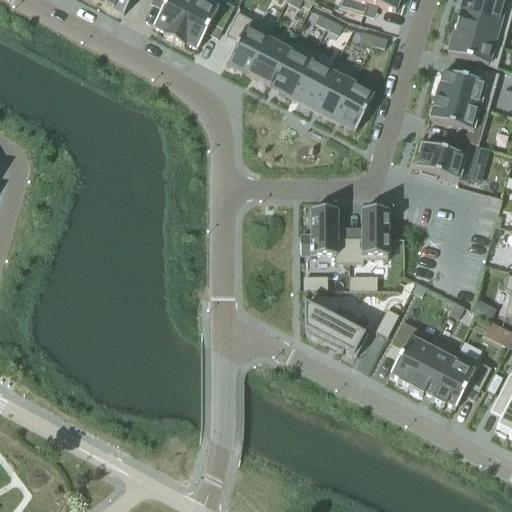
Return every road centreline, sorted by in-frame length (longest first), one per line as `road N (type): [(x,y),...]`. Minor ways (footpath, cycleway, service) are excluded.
road 1 (residential): [(429,0),(372,190),(221,190)]
road 2 (residential): [(219,327),(511,473)]
road 3 (residential): [(221,190),(218,128),(194,92),(17,0)]
road 4 (residential): [(206,511),(231,360),(219,327)]
road 5 (residential): [(219,327),(221,190)]
